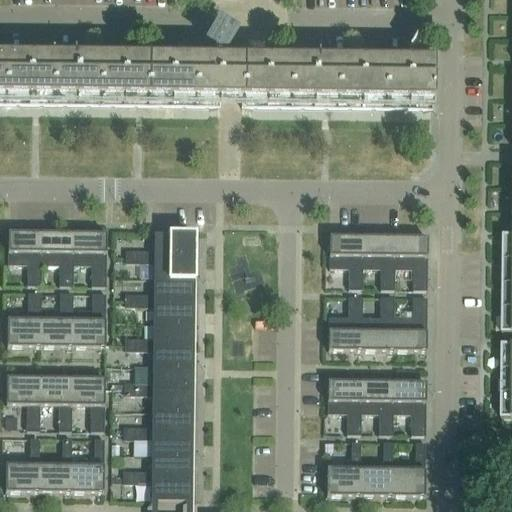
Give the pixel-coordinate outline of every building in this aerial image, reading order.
[(204,62),(0,59),(0,107),(230,110),(432,112),(433,65),(231,62),(219,62),(225,52),(221,49),(227,39),(220,35),(214,45),(214,46),(204,62)] [(26,290),(40,290),(40,270),(41,237),(7,236),(7,270),(27,270),(26,290)] [(58,291),(72,291),(72,270),(73,237),(41,237),(40,270),(59,270),(58,291)] [(105,291),(106,238),(73,237),(72,270),(91,270),(91,291),(104,291),(105,291)] [(126,256),(126,262),(193,262),(194,239),(193,239),(153,238),(153,256),(126,256)] [(361,294),(361,274),(362,241),(328,240),(328,273),(348,274),(348,294),(361,294)] [(511,240),(503,240),(503,264),(511,264),(511,240)] [(393,294),(393,274),(394,241),(362,241),(361,274),(380,274),(380,294),(393,294)] [(427,241),(426,241),(394,241),(393,274),(412,274),(412,295),(425,295),(426,295),(427,241)] [(193,262),(126,262),(126,267),(153,267),(153,282),(193,283),(193,262)] [(511,288),(511,264),(503,264),(503,288),(511,288)] [(125,300),(125,305),(193,306),(193,283),(153,282),(152,300),(125,300)] [(511,312),(511,288),(503,288),(503,312),(511,312)] [(6,351),(39,352),(40,324),(40,298),(27,298),(27,324),(7,323),(6,351)] [(39,352),(71,352),(72,324),(72,298),(59,298),(59,324),(40,324),(39,352)] [(91,299),(91,324),(72,324),(71,352),(104,352),(105,299),(104,299),(91,299)] [(360,355),(361,322),(361,302),(347,301),(347,322),(328,322),(327,355),(360,355)] [(360,355),(392,356),(393,323),(393,302),(379,302),(379,322),(361,322),(360,355)] [(411,302),(411,323),(393,323),(392,356),(425,356),(426,302),(425,302),(411,302)] [(193,306),(125,305),(125,311),(152,311),(152,327),(193,327),(193,306)] [(511,337),(511,312),(503,312),(502,337),(511,337)] [(125,344),(125,350),(192,351),(193,327),(152,327),(152,344),(125,344)] [(511,348),(502,348),(502,373),(511,373),(511,348)] [(192,351),(125,350),(125,355),(152,355),(151,371),(192,372),(192,351)] [(124,388),(124,394),(192,395),(192,372),(151,371),(151,388),(124,388)] [(511,373),(502,373),(501,397),(511,397),(511,373)] [(25,436),(38,436),(39,410),(39,382),(6,382),(5,409),(26,410),(25,436)] [(58,436),(70,436),(71,410),(71,382),(39,382),(39,410),(58,410),(58,436)] [(104,383),(71,382),(71,410),(90,410),(90,436),(102,436),(102,437),(103,437),(104,383)] [(360,439),(360,419),(360,386),(327,385),(326,418),(346,419),(346,439),(360,439)] [(378,440),(391,440),(392,419),(392,386),(360,386),(360,419),(378,419),(378,440)] [(425,387),(392,386),(392,419),(410,420),(410,440),(423,440),(424,440),(425,387)] [(151,399),(151,416),(192,417),(192,395),(124,394),(124,399),(151,399)] [(511,422),(511,397),(501,397),(501,422),(511,422)] [(192,417),(151,416),(151,433),(124,433),(124,438),(191,439),(192,417)] [(5,423),(5,433),(15,434),(15,424),(5,423)] [(191,439),(124,438),(124,443),(151,444),(150,461),(191,461),(191,439)] [(38,497),(38,469),(38,443),(30,443),(29,469),(5,469),(4,496),(38,497)] [(61,469),(38,469),(38,497),(70,497),(70,469),(70,444),(62,443),(61,469)] [(93,470),(70,469),(70,497),(102,497),(103,444),(102,444),(94,444),(93,470)] [(326,500),(359,500),(359,473),(359,447),(351,447),(350,473),(326,472),(326,500)] [(382,473),(359,473),(359,500),(391,501),(391,473),(391,447),(383,447),(382,473)] [(414,473),(391,473),(391,501),(424,501),(424,447),(423,447),(423,448),(415,447),(414,473)] [(191,461),(150,461),(150,477),(123,477),(123,482),(191,483),(191,461)] [(191,483),(123,482),(123,487),(150,488),(150,505),(191,506),(191,505),(191,483)]
